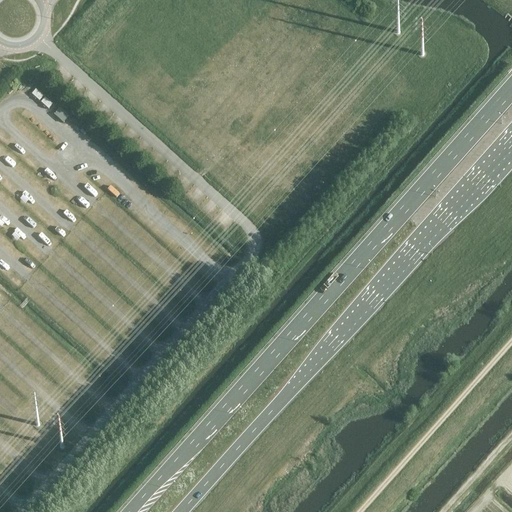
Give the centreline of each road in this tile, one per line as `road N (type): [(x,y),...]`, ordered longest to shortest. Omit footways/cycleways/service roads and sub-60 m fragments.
road 1 (trunk): [(511,90),(133,511)]
road 2 (trunk): [(185,511),(511,146)]
